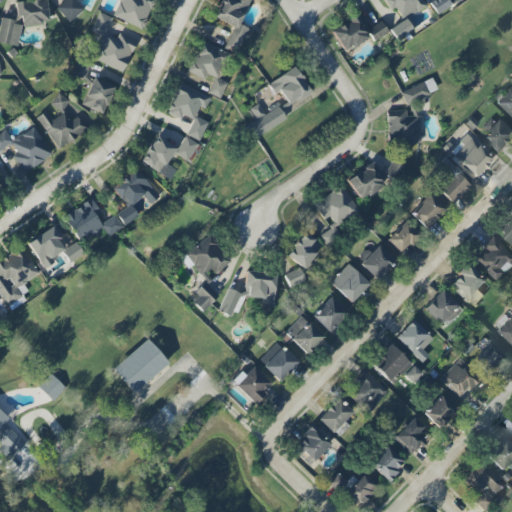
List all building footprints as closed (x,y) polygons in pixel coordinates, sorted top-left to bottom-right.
[(20,26),(48,23),(45,0),(32,0),(14,2),(15,11),(14,19),(12,20),(0,18),(0,43),(17,46),(20,26)] [(83,10),(74,0),(64,0),(55,8),(67,23),(83,10)] [(232,26),(223,48),(237,54),(248,28),(240,24),(250,0),(221,0),(213,18),(232,26)] [(383,0),(390,11),(395,8),(402,20),(425,7),(421,0),(383,0)] [(431,0),(428,2),(436,14),(457,0),(431,0)] [(89,31),(102,37),(111,18),(98,12),(89,31)] [(358,15),(331,30),(342,51),(369,37),(358,15)] [(396,41),(412,30),(404,19),(388,30),(396,41)] [(387,34),(381,21),(367,28),(373,41),(387,34)] [(92,58),(121,72),(136,42),(118,33),(115,39),(104,34),(92,58)] [(186,72),(209,82),(204,92),(219,99),(226,82),(217,78),(228,53),(200,41),(186,72)] [(83,80),(90,64),(78,58),(70,75),(83,80)] [(309,92),(294,67),(267,83),(274,95),(279,92),(287,105),(309,92)] [(113,86),(92,78),(81,105),(101,114),(113,86)] [(399,92),(404,104),(437,91),(431,79),(399,92)] [(199,141),(207,122),(194,117),(199,107),(204,109),(210,96),(178,83),(165,112),(181,119),(182,116),(192,120),(185,135),(199,141)] [(511,87),(497,104),(511,117),(511,87)] [(68,99),(56,93),(49,106),(61,112),(68,99)] [(254,121),(243,127),(251,140),(285,120),(277,106),(264,114),(258,103),(248,109),(254,121)] [(418,142),(417,103),(404,103),(404,110),(386,111),(387,143),(418,142)] [(45,110),(35,118),(59,149),(86,128),(76,116),(71,119),(64,110),(52,119),(45,110)] [(511,140),(511,129),(502,119),(496,124),(491,118),(482,126),(488,133),(484,137),(499,153),(511,140)] [(0,132),(0,150),(10,144),(16,153),(12,156),(23,173),(51,154),(32,126),(11,141),(4,130),(0,132)] [(471,180),(495,157),(471,133),(448,156),(471,180)] [(165,163),(175,148),(157,135),(139,160),(168,180),(175,170),(165,163)] [(186,161),(197,144),(184,136),(173,153),(186,161)] [(386,182),(372,161),(345,180),(359,200),(386,182)] [(402,167),(392,161),(384,174),(394,180),(402,167)] [(123,226),(137,215),(129,205),(142,195),(149,204),(158,198),(136,168),(111,187),(125,207),(115,215),(123,226)] [(437,192),(454,204),(469,184),(452,172),(437,192)] [(326,247),(340,237),(333,227),(358,210),(340,185),(314,203),(330,227),(318,235),(326,247)] [(409,214),(426,229),(445,208),(429,193),(409,214)] [(62,216),(79,243),(103,229),(107,237),(122,228),(115,215),(103,222),(89,200),(62,216)] [(511,244),(511,215),(498,231),(511,244)] [(402,253),(416,232),(401,221),(387,243),(402,253)] [(302,269),(322,248),(305,232),(285,254),(302,269)] [(497,281),(511,264),(511,255),(492,236),(482,246),(485,250),(475,261),(497,281)] [(377,279),(394,262),(377,245),(369,253),(365,249),(355,259),(377,279)] [(0,296),(5,306),(28,293),(22,283),(37,275),(22,248),(0,259),(0,296)] [(329,283),(350,303),(368,284),(347,264),(329,283)] [(448,283),(471,308),(483,296),(477,290),(485,282),(468,264),(448,283)] [(283,275),(289,288),(304,281),(298,268),(283,275)] [(227,288),(217,311),(219,312),(236,314),(245,294),(263,303),(273,303),(274,286),(275,284),(276,274),(273,273),(245,271),(243,292),(242,293),(239,293),(227,288)] [(204,311),(217,295),(201,282),(188,299),(204,311)] [(443,328),(461,310),(442,290),(423,308),(443,328)] [(327,333),(347,313),(331,296),(311,316),(327,333)] [(283,334),(306,354),(323,336),(300,315),(283,334)] [(511,344),(511,317),(499,333),(511,344)] [(421,363),(428,355),(422,350),(432,339),(411,320),(394,338),(421,363)] [(112,369),(133,392),(166,363),(145,339),(112,369)] [(296,362),(276,342),(257,361),(278,381),(296,362)] [(473,359),(487,374),(505,357),(491,342),(473,359)] [(371,365),(391,384),(410,364),(389,345),(371,365)] [(439,378),(458,398),(479,379),(460,359),(439,378)] [(253,403),(271,383),(252,366),(243,375),(239,371),(230,382),(253,403)] [(346,395),(366,414),(387,392),(367,373),(346,395)] [(51,401),(64,388),(51,376),(39,389),(51,401)] [(422,413),(436,428),(460,407),(446,391),(422,413)] [(351,412),(337,398),(317,419),(337,438),(348,426),(343,421),(351,412)] [(24,443),(3,423),(7,418),(0,411),(0,449),(10,459),(24,443)] [(429,433),(412,417),(393,438),(410,454),(429,433)] [(291,447),(307,465),(330,445),(313,426),(291,447)] [(511,458),(511,446),(503,438),(485,456),(501,471),(511,458)] [(369,465),(386,481),(403,463),(386,447),(369,465)] [(485,511),(507,487),(480,462),(463,480),(479,495),(473,501),(485,511)] [(326,484),(337,492),(346,481),(335,473),(326,484)] [(378,485),(361,473),(344,497),(361,509),(378,485)]
